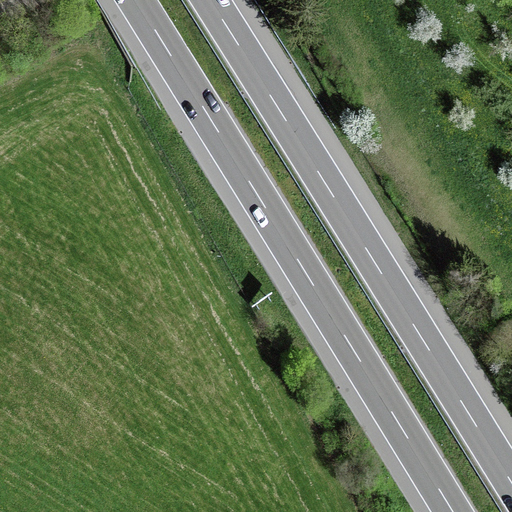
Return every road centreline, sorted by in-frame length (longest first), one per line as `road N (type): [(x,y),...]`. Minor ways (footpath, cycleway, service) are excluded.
road 1 (motorway): [(136,0),(452,511)]
road 2 (motorway): [(511,483),(210,0)]
